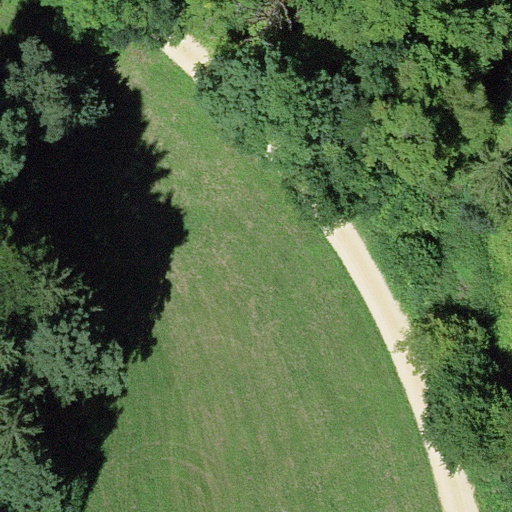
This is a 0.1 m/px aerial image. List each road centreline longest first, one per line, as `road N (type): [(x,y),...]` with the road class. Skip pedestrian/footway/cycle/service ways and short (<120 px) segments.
road 1 (track): [(124,0),(218,71),(318,188),(405,340),(456,511)]
road 2 (track): [(455,0),(511,160)]
